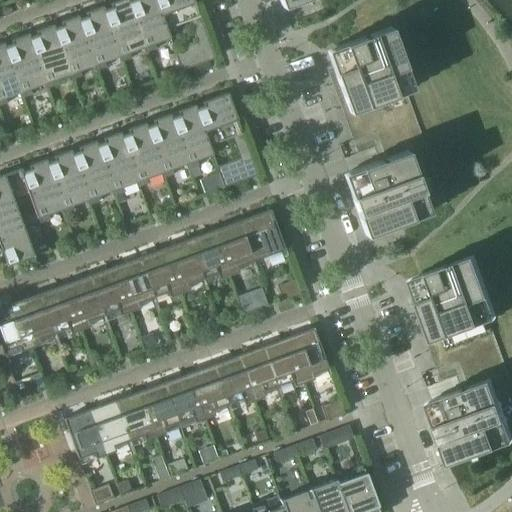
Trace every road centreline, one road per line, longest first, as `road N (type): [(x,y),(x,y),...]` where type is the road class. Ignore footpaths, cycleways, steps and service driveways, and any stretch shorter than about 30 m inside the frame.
road 1 (residential): [(0,427),(362,294)]
road 2 (residential): [(0,281),(316,172)]
road 3 (residential): [(0,153),(274,58)]
road 4 (residential): [(442,511),(362,294)]
road 5 (residential): [(362,294),(316,172)]
road 6 (residential): [(316,172),(274,58)]
